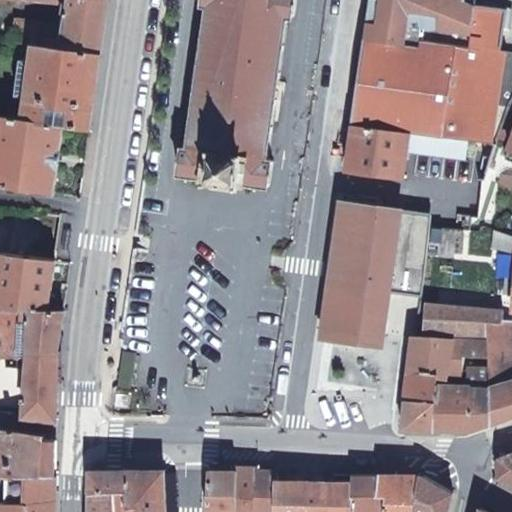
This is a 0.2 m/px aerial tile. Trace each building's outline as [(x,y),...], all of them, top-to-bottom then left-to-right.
[(102,53),(109,0),(71,0),(71,1),(70,5),(67,26),(64,47),(102,53)] [(270,157),(274,126),(281,79),(289,18),(293,19),(293,18),(293,17),(294,17),(295,17),(297,0),(202,0),(202,4),(203,5),(204,7),(207,7),(199,62),(195,90),(187,145),(185,145),(184,146),(182,147),(178,173),(179,174),(180,176),(201,179),(201,180),(210,181),(210,185),(215,185),(216,179),(233,182),(232,188),(237,189),(238,185),(247,186),(247,185),(268,188),(269,187),(271,186),(275,160),(274,160),(273,159),(272,158),(272,157),(270,157)] [(383,0),(371,0),(366,38),(377,39),(383,0)] [(470,46),(477,6),(467,4),(467,0),(383,0),(377,39),(420,46),(422,39),(457,44),(470,46)] [(501,50),(506,10),(477,6),(470,46),(501,50)] [(64,47),(67,26),(16,19),(13,40),(35,43),(64,47)] [(369,96),(377,39),(366,38),(357,101),(369,96)] [(444,136),(457,44),(422,39),(420,46),(377,39),(369,96),(357,101),(354,123),(410,131),(414,132),(430,134),(444,136)] [(102,54),(102,53),(64,47),(35,43),(33,61),(28,95),(25,117),(24,121),(65,126),(91,130),(102,54)] [(494,143),(507,51),(501,50),(470,46),(457,44),(444,136),(494,143)] [(511,51),(507,51),(494,143),(498,143),(511,105),(511,103),(511,51)] [(28,95),(33,61),(23,60),(18,94),(28,95)] [(56,194),(65,126),(24,121),(18,120),(0,117),(0,185),(18,188),(18,189),(34,192),(34,190),(56,194)] [(409,139),(410,131),(354,123),(347,171),(404,179),(409,139)] [(488,173),(498,143),(494,143),(444,136),(430,134),(425,165),(435,166),(488,173)] [(486,180),(488,173),(435,166),(435,173),(482,180),(486,180)] [(502,219),(506,182),(486,180),(482,180),(478,216),(502,219)] [(428,257),(431,225),(418,224),(420,211),(343,201),(323,335),(359,340),(360,334),(384,337),(391,291),(423,295),(425,280),(425,278),(426,273),(428,257)] [(455,259),(458,228),(457,228),(431,225),(428,257),(455,259)] [(511,251),(511,234),(495,229),(494,246),(508,250),(511,251)] [(57,260),(57,259),(1,251),(0,260),(0,309),(31,309),(50,309),(57,260)] [(511,319),(509,319),(504,319),(505,315),(505,314),(505,310),(428,303),(425,333),(489,335),(489,338),(489,340),(489,342),(511,343),(511,319)] [(29,348),(31,309),(0,309),(0,357),(29,357),(29,348)] [(59,348),(65,309),(50,309),(31,309),(29,348),(59,348)] [(448,374),(454,340),(418,338),(414,337),(410,372),(440,374),(438,385),(446,385),(448,374)] [(489,342),(489,340),(454,340),(448,374),(463,375),(466,355),(490,356),(489,342)] [(511,343),(489,342),(490,356),(491,368),(492,388),(494,423),(511,416),(511,343)] [(58,420),(59,348),(29,348),(29,357),(25,416),(58,420)] [(131,387),(136,353),(124,352),(119,385),(131,387)] [(492,388),(491,368),(470,367),(469,387),(492,388)] [(438,385),(440,374),(410,372),(406,400),(437,401),(438,385)] [(494,423),(492,388),(469,387),(446,385),(438,385),(437,401),(435,430),(470,431),(494,423)] [(128,407),(129,394),(117,394),(116,406),(128,407)] [(435,430),(437,401),(406,400),(402,430),(435,430)] [(58,473),(57,439),(47,438),(47,433),(0,427),(0,429),(0,475),(8,477),(10,477),(58,473)] [(511,452),(500,457),(499,478),(511,484),(511,452)] [(256,511),(259,471),(261,471),(261,468),(235,466),(235,469),(236,469),(236,511),(256,511)] [(167,511),(166,469),(91,470),(90,492),(127,490),(129,506),(141,505),(140,511),(167,511)] [(236,511),(236,469),(235,469),(209,469),(208,511),(236,511)] [(279,481),(280,472),(261,471),(259,471),(256,511),(276,511),(277,481),(279,481)] [(56,500),(58,473),(10,477),(8,477),(7,501),(56,500)] [(353,483),(354,474),(335,474),(334,483),(353,483)] [(379,495),(381,474),(354,474),(353,483),(352,511),(385,511),(387,495),(379,495)] [(416,511),(423,475),(381,474),(379,495),(387,495),(385,511),(416,511)] [(449,511),(454,493),(423,475),(416,511),(449,511)] [(328,511),(329,483),(279,481),(277,481),(276,511),(328,511)] [(352,511),(353,483),(334,483),(329,483),(328,511),(352,511)] [(140,511),(141,505),(129,506),(127,490),(90,492),(90,511),(140,511)] [(56,511),(56,500),(7,501),(0,501),(0,511),(56,511)]
